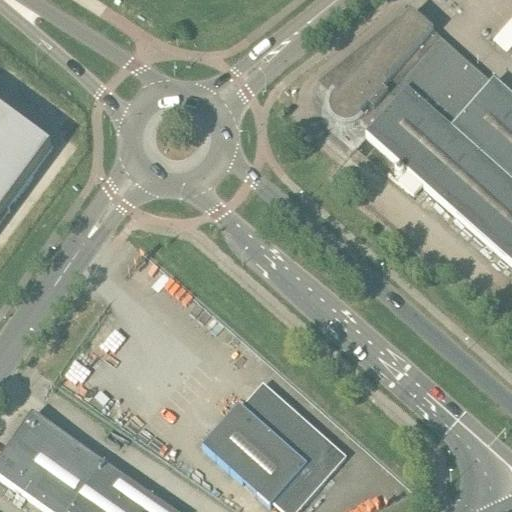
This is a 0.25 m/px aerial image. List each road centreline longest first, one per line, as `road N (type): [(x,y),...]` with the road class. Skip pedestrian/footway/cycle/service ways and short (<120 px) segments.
road 1 (tertiary): [(511,407),(224,159)]
road 2 (tertiary): [(192,188),(455,422)]
road 3 (unclassified): [(0,363),(137,171)]
road 4 (tertiary): [(0,6),(130,121)]
road 5 (unclassified): [(212,103),(341,0)]
road 6 (tertiary): [(161,92),(27,0)]
